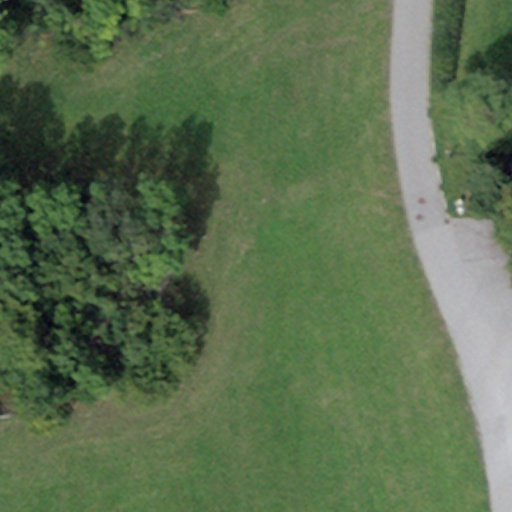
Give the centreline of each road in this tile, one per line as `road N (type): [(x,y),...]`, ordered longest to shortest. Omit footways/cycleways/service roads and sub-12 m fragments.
road 1 (residential): [(467,335),(404,130),(416,0)]
road 2 (residential): [(508,511),(495,404),(467,335)]
